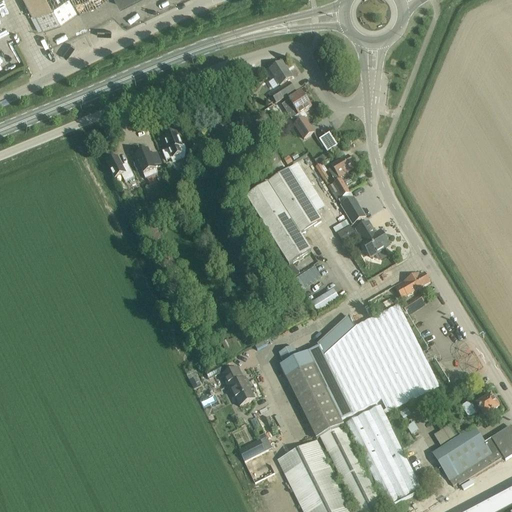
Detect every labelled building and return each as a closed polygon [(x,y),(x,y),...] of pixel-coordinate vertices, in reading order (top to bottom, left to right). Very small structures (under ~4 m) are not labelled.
[(24,0),(33,15),(35,14),(43,30),(78,12),(79,13),(104,0),(115,0),(119,6),(130,0),(24,0)] [(267,67),(281,87),(292,79),(282,64),(280,65),(277,61),(267,67)] [(277,102),(295,91),(289,82),(272,93),(277,102)] [(301,92),(293,98),(289,100),(299,116),(311,108),(301,92)] [(303,141),(314,133),(305,119),(294,126),(303,141)] [(230,155),(239,134),(216,125),(208,146),(230,155)] [(332,133),(320,140),(328,153),(340,146),(332,133)] [(182,147),(176,134),(164,139),(169,150),(163,152),(166,161),(172,158),(173,159),(180,156),(182,160),(184,159),(186,150),(184,146),(182,147)] [(150,157),(148,152),(136,157),(145,180),(157,175),(155,168),(161,165),(157,155),(150,157)] [(269,175),(283,167),(274,152),(261,160),(269,175)] [(315,161),(319,166),(321,164),(321,163),(327,159),(325,155),(315,161)] [(289,157),(284,161),(288,166),(293,163),(289,157)] [(337,202),(341,199),(349,194),(340,178),(355,169),(348,157),(332,167),(333,169),(329,172),(336,183),(333,186),(338,195),(334,197),(337,202)] [(128,167),(123,169),(117,158),(107,164),(115,180),(122,176),(125,183),(135,179),(128,167)] [(280,176),(246,198),(284,258),(290,267),(311,253),(301,236),(321,223),(316,215),(316,214),(289,171),(287,168),(278,173),(280,176)] [(342,207),(353,225),(365,218),(354,199),(342,207)] [(349,226),(347,221),(333,229),(336,234),(349,226)] [(371,258),(390,247),(381,232),(376,235),(368,223),(356,231),(364,243),(362,244),(371,258)] [(345,246),(358,239),(351,227),(338,234),(345,246)] [(293,265),(286,270),(292,280),(300,276),(293,265)] [(395,288),(402,300),(407,296),(407,297),(430,283),(425,274),(420,277),(418,274),(395,288)] [(340,301),(334,291),(312,304),(318,314),(340,301)] [(412,306),(405,311),(407,314),(424,301),(421,296),(410,303),(412,306)] [(279,354),(284,364),(280,367),(286,379),(291,388),(317,440),(321,438),(357,511),(351,511),(317,442),(278,462),(302,511),(381,511),(388,509),(423,491),(381,407),(346,424),(386,504),(381,506),(342,427),(344,426),(341,421),(381,401),(388,415),(440,389),(399,306),(359,327),(356,329),(349,317),(318,345),(319,347),(298,357),(293,347),(279,354)] [(228,340),(221,343),(229,358),(242,351),(235,338),(232,340),(229,341),(228,340)] [(221,364),(206,371),(205,372),(209,380),(225,372),(221,364)] [(223,376),(230,392),(232,391),(240,408),(255,400),(248,387),(250,386),(246,379),(243,381),(237,369),(223,376)] [(473,402),(470,404),(470,406),(476,414),(476,415),(481,413),(484,418),(485,417),(487,420),(494,416),(492,412),(499,408),(491,396),(484,401),(482,397),(473,402)] [(407,409),(399,414),(404,420),(411,415),(407,409)] [(235,423),(233,424),(234,426),(236,430),(236,431),(247,426),(242,416),(234,420),(235,423)] [(256,419),(251,422),(255,431),(261,428),(256,419)] [(452,425),(434,436),(441,448),(442,450),(460,438),(459,437),(452,425)] [(442,450),(433,455),(453,487),(458,484),(459,486),(503,458),(506,461),(511,457),(511,428),(499,436),(498,435),(484,444),(474,429),(460,438),(442,450)] [(260,441),(239,452),(245,463),(265,453),(260,442),(260,441)] [(511,496),(510,492),(499,498),(506,511),(507,511),(511,509),(511,496)] [(506,511),(499,498),(489,504),(492,511),(506,511)]
